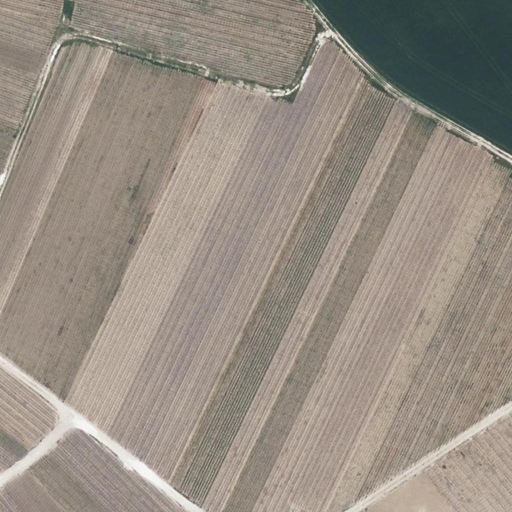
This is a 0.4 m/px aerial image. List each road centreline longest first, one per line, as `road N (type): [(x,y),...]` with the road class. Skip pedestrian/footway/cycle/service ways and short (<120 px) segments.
road 1 (track): [(511,156),(381,79),(312,0)]
road 2 (track): [(0,353),(200,511)]
road 3 (track): [(355,511),(511,410)]
